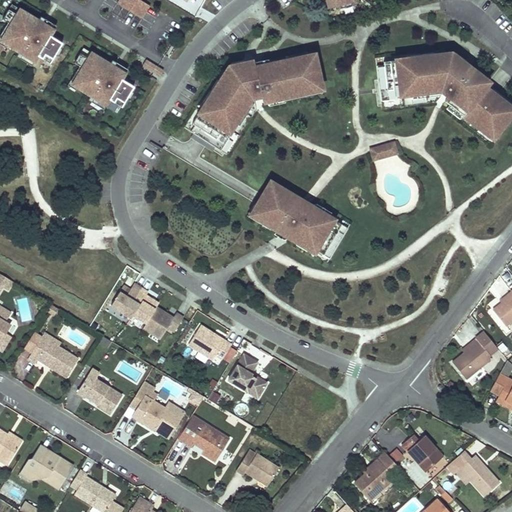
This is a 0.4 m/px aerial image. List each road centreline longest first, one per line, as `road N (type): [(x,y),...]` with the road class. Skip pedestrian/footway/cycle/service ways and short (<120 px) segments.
road 1 (residential): [(247,0),(178,67),(129,149),(118,183),(124,225),(147,255),(191,284),(304,347),(398,386)]
road 2 (residential): [(213,511),(0,385)]
road 3 (residential): [(511,237),(398,386)]
road 4 (residential): [(398,386),(279,511)]
road 5 (residential): [(511,442),(398,386)]
